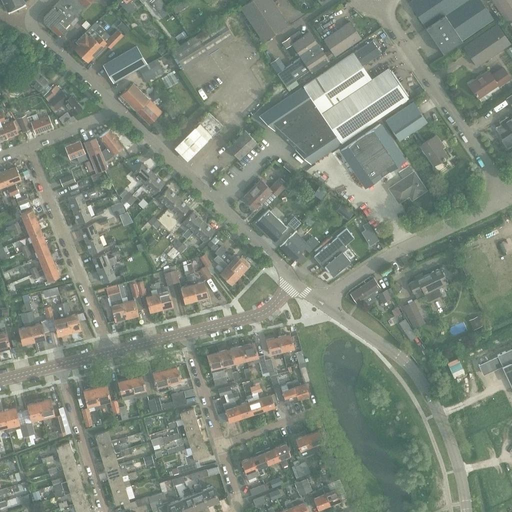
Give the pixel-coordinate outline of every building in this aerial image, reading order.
[(16,6),(25,2),(23,0),(2,0),(7,10),(16,6)] [(65,28),(91,0),(58,0),(43,17),(43,19),(43,21),(59,36),(66,29),(65,28)] [(134,8),(128,0),(116,0),(121,5),(121,4),(128,13),(134,8)] [(147,0),(158,13),(166,7),(160,0),(147,0)] [(270,0),(250,0),(240,8),(262,40),(287,23),(270,0)] [(493,19),(479,0),(411,0),(408,3),(425,28),(442,53),(461,40),(493,19)] [(511,0),(491,0),(511,30),(511,0)] [(177,1),(169,6),(174,14),(182,9),(177,1)] [(171,50),(183,69),(234,37),(248,27),(235,7),(220,16),(222,18),(171,50)] [(81,25),(86,29),(91,24),(86,20),(81,25)] [(122,35),(117,30),(111,36),(95,21),(84,33),(72,46),(87,61),(105,43),(110,48),(122,35)] [(330,49),(328,51),(331,56),(334,54),(335,56),(360,38),(349,21),(323,39),(330,49)] [(463,46),(476,66),(510,44),(496,24),(463,46)] [(124,26),(119,31),(124,35),(128,30),(124,26)] [(328,51),(323,54),(308,32),(302,36),(299,31),(289,37),(292,43),(301,57),(277,73),(286,86),(294,81),(310,70),(311,72),(328,60),(327,59),(331,56),(328,51)] [(392,45),(386,36),(381,39),(387,48),(392,45)] [(303,86),(259,116),(276,131),(277,131),(298,151),(297,151),(311,163),(326,153),(336,146),(341,143),(407,98),(387,68),(370,79),(361,66),(380,53),(371,40),(353,53),(303,86)] [(115,82),(138,69),(149,62),(139,45),(105,65),(115,82)] [(161,46),(157,51),(162,55),(166,51),(161,46)] [(156,59),(149,62),(138,69),(145,81),(163,71),(156,59)] [(503,67),(491,75),(488,70),(468,84),(478,98),(497,85),(498,86),(510,78),(503,67)] [(20,87),(27,79),(44,96),(51,88),(45,82),(47,81),(36,70),(34,72),(30,69),(16,78),(17,80),(4,87),(3,86),(0,88),(0,90),(2,95),(7,92),(7,93),(19,86),(20,87)] [(173,70),(162,77),(167,87),(179,81),(173,70)] [(294,81),(286,86),(290,93),(298,88),(297,86),(294,81)] [(149,125),(162,113),(133,84),(121,96),(149,125)] [(56,85),(51,90),(55,95),(61,91),(56,85)] [(55,108),(63,102),(73,114),(81,108),(71,96),(68,98),(61,90),(61,91),(55,95),(49,100),(55,108)] [(507,148),(511,144),(511,93),(506,98),(511,107),(511,116),(509,118),(507,116),(498,122),(500,124),(495,127),(502,138),(501,139),(507,148)] [(385,120),(399,140),(426,122),(412,102),(385,120)] [(0,106),(0,118),(7,137),(18,133),(13,120),(5,123),(3,119),(5,119),(2,111),(0,106)] [(200,126),(211,138),(223,127),(209,112),(197,123),(200,126)] [(30,121),(35,133),(53,127),(48,114),(30,121)] [(17,118),(22,132),(30,129),(25,115),(17,118)] [(380,123),(340,150),(365,187),(405,160),(380,123)] [(189,161),(211,138),(200,126),(176,149),(189,161)] [(110,129),(99,137),(107,147),(101,152),(106,158),(122,146),(110,129)] [(239,160),(257,143),(245,130),(227,147),(239,160)] [(420,145),(433,165),(447,156),(439,144),(440,143),(435,135),(420,145)] [(107,168),(95,137),(82,142),(88,156),(89,155),(92,164),(91,165),(89,160),(84,162),(88,172),(93,170),(93,171),(94,170),(95,172),(107,168)] [(87,159),(84,153),(80,141),(65,146),(70,159),(76,156),(78,162),(87,159)] [(133,173),(143,183),(153,173),(143,163),(133,173)] [(398,201),(413,192),(416,196),(424,190),(408,165),(398,172),(403,179),(390,188),(398,201)] [(15,166),(5,170),(14,193),(18,191),(15,184),(13,185),(12,183),(21,179),(15,166)] [(10,194),(14,193),(5,170),(0,172),(0,187),(8,185),(9,186),(7,187),(10,194)] [(105,181),(100,172),(90,176),(94,185),(105,181)] [(72,173),(59,178),(62,186),(75,181),(72,173)] [(143,183),(154,193),(163,183),(153,173),(143,183)] [(276,196),(286,186),(279,179),(269,188),(260,180),(243,197),(255,209),(272,192),(276,196)] [(158,197),(169,207),(178,197),(168,187),(158,197)] [(68,198),(73,210),(86,205),(84,200),(89,198),(88,195),(95,192),(93,188),(68,198)] [(120,200),(123,203),(132,195),(128,191),(120,200)] [(26,194),(16,198),(18,204),(28,200),(26,194)] [(136,199),(132,195),(123,203),(123,204),(126,209),(136,199)] [(179,217),(189,207),(178,197),(169,207),(179,217)] [(273,201),(265,208),(271,214),(279,206),(273,201)] [(111,206),(113,211),(123,207),(121,202),(111,206)] [(78,222),(91,217),(86,205),(73,210),(78,222)] [(265,215),(256,224),(274,241),(281,247),(293,235),(304,223),(300,219),(308,210),(305,208),(302,205),(300,207),(293,215),(289,211),(284,207),(273,219),(266,213),(265,215)] [(113,211),(115,216),(126,212),(123,207),(113,211)] [(20,227),(25,225),(25,224),(37,220),(32,208),(20,213),(23,220),(6,227),(8,232),(13,230),(19,227),(20,227)] [(349,209),(343,215),(348,219),(353,213),(349,209)] [(190,234),(203,221),(193,211),(183,221),(193,231),(190,234)] [(148,221),(151,225),(157,219),(153,215),(148,221)] [(100,225),(108,222),(106,217),(98,220),(100,225)] [(151,225),(155,229),(161,223),(157,219),(151,225)] [(29,235),(41,231),(37,220),(25,224),(25,225),(29,235)] [(175,224),(172,221),(166,228),(169,231),(175,224)] [(204,241),(213,231),(203,221),(190,234),(194,238),(197,235),(204,241)] [(80,228),(85,240),(98,235),(93,223),(80,228)] [(169,231),(173,235),(179,228),(175,224),(169,231)] [(369,227),(362,231),(370,245),(378,241),(376,238),(369,227)] [(346,229),(314,256),(323,267),(324,266),(332,275),(349,261),(342,252),(346,248),(344,246),(354,238),(346,229)] [(46,242),(41,231),(29,235),(32,241),(20,246),(22,251),(28,249),(34,246),(46,242)] [(293,235),(281,247),(292,258),(300,250),(302,251),(305,249),(309,253),(320,242),(312,235),(306,241),(297,233),(294,237),(293,235)] [(90,252),(103,247),(98,235),(85,240),(90,252)] [(151,247),(157,241),(153,236),(147,242),(151,247)] [(217,254),(217,255),(239,275),(247,266),(236,255),(231,260),(227,256),(223,252),(225,250),(221,246),(219,247),(215,243),(219,239),(214,236),(207,245),(215,252),(217,254)] [(166,251),(170,255),(182,243),(178,239),(173,245),(170,248),(169,248),(166,251)] [(46,242),(34,246),(38,257),(50,253),(46,242)] [(182,243),(170,255),(174,259),(186,247),(182,243)] [(118,247),(111,250),(112,255),(125,250),(123,244),(118,246),(118,247)] [(22,251),(24,257),(31,254),(28,249),(22,251)] [(50,253),(38,257),(43,269),(55,264),(50,253)] [(92,258),(97,270),(110,265),(105,253),(92,258)] [(199,257),(206,267),(211,263),(204,254),(199,257)] [(231,284),(239,275),(217,255),(213,259),(224,268),(219,273),(231,284)] [(191,263),(187,264),(196,299),(207,296),(203,281),(196,283),(193,273),(191,263)] [(33,278),(39,276),(45,274),(47,280),(59,275),(55,264),(43,269),(37,271),(31,273),(32,275),(8,285),(9,289),(33,279),(33,278)] [(184,302),(196,299),(187,264),(183,265),(188,285),(180,287),(184,302)] [(102,282),(115,277),(110,265),(97,270),(102,282)] [(199,270),(206,280),(211,276),(204,266),(199,270)] [(167,285),(173,283),(170,271),(169,267),(163,269),(164,273),(167,285)] [(408,283),(413,293),(414,293),(416,298),(424,295),(427,301),(439,295),(436,289),(447,284),(440,268),(408,283)] [(179,281),(176,269),(170,271),(173,283),(179,281)] [(373,278),(350,293),(356,302),(362,298),(366,305),(375,299),(373,296),(374,295),(372,291),(377,288),(379,287),(373,278)] [(142,280),(135,282),(139,295),(145,293),(142,280)] [(158,281),(154,282),(161,308),(173,305),(168,286),(161,288),(161,287),(160,288),(158,281)] [(133,296),(139,295),(135,282),(129,284),(133,296)] [(149,311),(161,308),(154,282),(150,283),(152,290),(151,290),(152,294),(145,296),(149,311)] [(121,297),(122,302),(126,317),(138,314),(134,299),(127,301),(123,283),(117,284),(121,297)] [(121,297),(117,284),(106,287),(107,290),(108,296),(108,298),(116,296),(117,298),(121,297)] [(390,298),(386,289),(377,293),(381,302),(387,300),(390,298)] [(28,295),(23,296),(26,312),(31,311),(29,301),(30,301),(28,295)] [(390,298),(387,300),(391,309),(390,310),(395,318),(402,315),(392,297),(390,298)] [(403,306),(413,328),(424,322),(414,301),(403,306)] [(67,302),(62,303),(69,332),(80,329),(76,313),(70,315),(68,309),(69,309),(67,302)] [(111,305),(114,320),(126,317),(122,302),(111,305)] [(53,319),(57,335),(69,332),(62,303),(52,306),(55,319),(53,319)] [(43,307),(46,319),(53,317),(50,304),(44,306),(45,307),(43,307)] [(31,311),(26,312),(33,341),(45,338),(44,333),(41,322),(36,323),(32,310),(31,311)] [(18,328),(22,344),(33,341),(26,312),(20,314),(24,326),(18,328)] [(478,316),(469,320),(473,329),(482,325),(481,324),(484,323),(482,319),(480,320),(478,316)] [(406,317),(400,320),(410,340),(416,337),(406,317)] [(46,319),(40,321),(41,322),(44,333),(50,332),(46,319)] [(5,331),(0,332),(0,349),(9,347),(5,331)] [(290,334),(277,337),(282,350),(294,347),(292,339),(291,339),(290,334)] [(269,353),(282,350),(277,337),(265,340),(267,348),(268,348),(269,353)] [(262,374),(268,372),(265,360),(263,354),(258,356),(256,348),(255,348),(254,343),(242,346),(246,359),(252,358),(253,363),(259,361),(262,374)] [(234,362),(246,359),(242,346),(230,349),(234,362)] [(511,347),(496,354),(497,355),(502,365),(501,366),(501,367),(502,366),(505,373),(507,372),(508,375),(507,376),(511,387),(511,347)] [(230,349),(218,352),(223,365),(234,362),(230,349)] [(299,364),(305,363),(301,351),(295,352),(299,364)] [(224,369),(223,365),(218,352),(206,355),(208,363),(209,363),(210,368),(211,372),(224,369)] [(454,375),(465,370),(458,357),(448,362),(454,375)] [(274,371),(271,358),(265,360),(268,372),(274,371)] [(479,363),(477,364),(478,365),(479,365),(483,373),(490,370),(486,361),(480,363),(479,363)] [(178,372),(176,366),(164,370),(168,382),(180,379),(178,371),(178,372)] [(297,379),(291,381),(297,399),(309,395),(305,383),(310,381),(306,367),(299,368),(304,383),(299,385),(297,379)] [(156,386),(168,382),(164,370),(152,373),(154,380),(155,380),(156,386)] [(141,375),(129,379),(136,396),(141,395),(141,397),(147,396),(145,388),(144,381),(143,381),(141,375)] [(285,403),(297,399),(291,381),(286,382),(288,389),(282,391),(280,386),(279,387),(275,375),(269,376),(273,389),(277,401),(284,399),(285,403)] [(226,376),(213,379),(215,385),(227,382),(226,376)] [(271,395),(264,397),(259,378),(253,380),(254,385),(263,411),(274,407),(271,395)] [(122,400),(136,396),(129,379),(117,382),(119,390),(119,389),(121,395),(122,400)] [(106,384),(94,387),(100,408),(105,407),(103,401),(110,400),(106,384)] [(254,400),(248,402),(251,414),(263,411),(254,385),(250,387),(254,400)] [(220,395),(231,392),(230,386),(218,389),(220,395)] [(95,410),(100,408),(94,387),(83,390),(87,405),(93,404),(95,410)] [(184,391),(171,394),(173,401),(174,406),(186,403),(184,391)] [(228,422),(240,418),(236,406),(235,401),(232,393),(227,395),(229,401),(228,401),(229,401),(222,404),(228,422)] [(159,397),(153,399),(157,411),(163,409),(163,408),(174,406),(173,401),(161,404),(159,397)] [(50,399),(38,402),(42,417),(44,422),(49,421),(47,416),(54,414),(50,399)] [(150,412),(157,411),(153,399),(147,400),(150,412)] [(113,414),(120,412),(119,407),(117,400),(110,401),(113,414)] [(31,420),(42,417),(38,402),(27,405),(31,420)] [(240,418),(251,414),(248,402),(236,406),(240,418)] [(128,418),(125,405),(119,407),(120,412),(122,420),(128,418)] [(177,426),(177,427),(197,419),(193,407),(180,412),(182,419),(176,420),(176,421),(168,424),(170,428),(177,426)] [(15,408),(4,411),(9,432),(13,430),(12,425),(19,423),(15,408)] [(60,436),(70,433),(63,408),(59,408),(60,415),(55,417),(60,436)] [(88,408),(82,409),(86,426),(92,425),(88,408)] [(4,433),(9,432),(4,411),(0,411),(0,427),(3,427),(4,433)] [(162,438),(163,443),(187,436),(187,435),(200,431),(197,419),(177,427),(178,433),(162,438)] [(31,422),(25,423),(28,435),(34,434),(31,422)] [(19,425),(20,428),(22,437),(28,435),(25,423),(19,425)] [(95,435),(98,446),(111,441),(109,435),(123,430),(121,425),(107,430),(95,435)] [(318,430),(306,434),(314,452),(319,450),(316,444),(322,441),(318,430)] [(187,436),(191,447),(204,442),(200,431),(187,435),(187,436)] [(308,454),(314,452),(306,434),(295,439),(300,451),(302,456),(308,454)] [(126,442),(125,437),(111,441),(98,446),(102,458),(127,448),(126,442)] [(56,446),(60,458),(72,453),(69,441),(56,446)] [(197,457),(207,454),(204,442),(191,447),(185,449),(187,454),(185,455),(187,464),(177,467),(179,473),(197,467),(195,462),(198,461),(197,457)] [(285,457),(290,455),(285,443),(274,448),(280,462),(282,467),(288,464),(285,457)] [(156,454),(161,453),(159,444),(153,446),(156,454)] [(171,452),(185,449),(183,444),(175,446),(175,447),(170,449),(171,452)] [(102,458),(105,469),(118,464),(116,459),(122,457),(122,455),(137,451),(135,446),(128,448),(127,448),(102,458)] [(276,464),(280,462),(274,448),(270,449),(269,448),(262,450),(268,464),(275,461),(276,464)] [(323,450),(328,466),(334,463),(330,448),(323,450)] [(262,466),(268,464),(262,450),(255,453),(256,455),(252,457),(259,475),(265,472),(262,466)] [(72,453),(60,458),(63,469),(76,464),(72,453)] [(52,454),(41,458),(43,463),(54,459),(52,454)] [(151,455),(144,458),(146,464),(153,462),(151,455)] [(248,479),(259,475),(252,457),(240,461),(248,479)] [(134,465),(132,460),(118,465),(118,464),(105,469),(109,481),(122,476),(128,475),(128,474),(126,468),(134,465)] [(310,473),(305,461),(300,463),(304,475),(305,474),(310,473)] [(294,465),(293,466),(297,477),(298,477),(304,475),(300,463),(294,465)] [(332,482),(339,480),(334,463),(328,466),(332,482)] [(63,469),(67,481),(79,476),(76,464),(63,469)] [(207,468),(195,472),(196,478),(208,474),(207,468)] [(298,477),(300,481),(305,493),(311,491),(306,478),(307,478),(305,474),(304,475),(298,477)] [(70,492),(83,487),(79,476),(67,481),(70,492)] [(125,487),(122,476),(109,481),(112,492),(125,487)] [(173,485),(185,482),(183,476),(171,480),(173,485)] [(282,479),(281,480),(279,477),(274,479),(277,486),(281,484),(282,484),(282,483),(283,483),(282,479)] [(299,495),(305,493),(300,481),(295,483),(294,483),(299,495)] [(196,509),(207,505),(199,484),(194,486),(196,492),(190,495),(196,509)] [(199,484),(207,505),(218,500),(212,486),(201,490),(199,484)] [(263,484),(249,490),(251,496),(265,490),(263,484)] [(320,486),(321,488),(328,505),(340,500),(335,489),(329,491),(326,484),(320,486)] [(134,497),(130,485),(125,487),(112,492),(116,504),(129,499),(134,497)] [(70,492),(74,504),(86,499),(83,487),(70,492)] [(321,488),(317,489),(318,490),(310,493),(317,510),(328,505),(321,488)] [(38,491),(32,492),(35,500),(40,498),(38,491)] [(184,511),(179,500),(168,504),(163,492),(159,493),(161,499),(163,504),(158,506),(160,511),(184,511)] [(150,502),(161,499),(159,493),(148,496),(136,500),(137,506),(150,502)] [(190,495),(179,500),(184,511),(189,511),(196,509),(190,495)] [(255,507),(264,503),(261,496),(252,500),(255,507)] [(307,511),(301,497),(291,501),(290,501),(293,511),(307,511)] [(75,511),(85,511),(90,510),(86,499),(74,504),(75,511)] [(161,499),(150,502),(152,509),(158,506),(163,504),(161,499)] [(293,511),(290,501),(291,501),(290,499),(284,501),(287,509),(281,511),(280,511),(293,511)] [(0,511),(0,507),(10,504),(9,500),(0,502),(0,511)]
